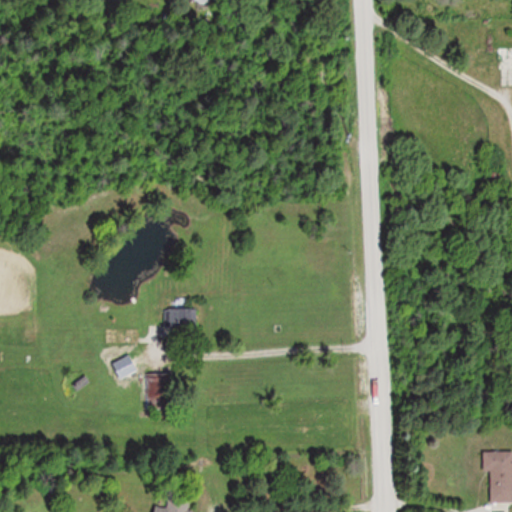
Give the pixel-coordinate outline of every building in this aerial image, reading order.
[(511,71),(511,47),(478,47),(478,71),(511,71)] [(198,307),(165,307),(165,327),(198,327),(198,307)] [(145,374),(145,409),(170,409),(170,374),(145,374)] [(511,502),(511,451),(484,451),(484,471),(492,471),(492,502),(511,502)] [(167,500),(166,506),(156,504),(154,511),(193,511),(195,504),(167,500)]
